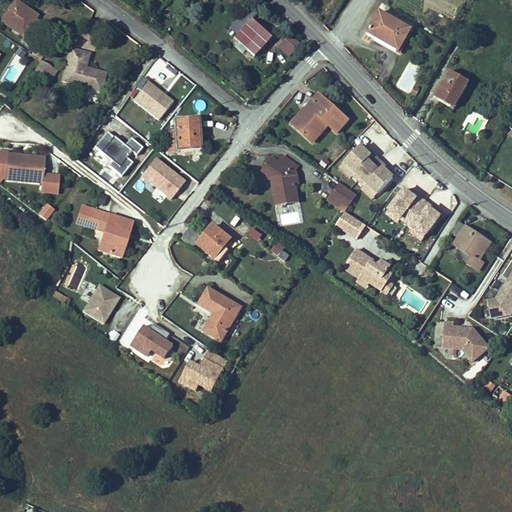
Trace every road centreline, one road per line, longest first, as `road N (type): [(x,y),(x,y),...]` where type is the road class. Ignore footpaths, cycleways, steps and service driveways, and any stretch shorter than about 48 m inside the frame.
road 1 (residential): [(96,0),(253,123),(324,44)]
road 2 (tertiary): [(511,220),(455,181),(324,44)]
road 3 (unknown): [(167,232),(106,174),(12,108)]
